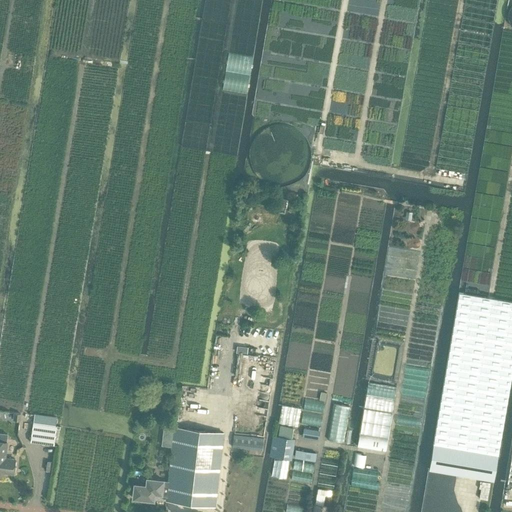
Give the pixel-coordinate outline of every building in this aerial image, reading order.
[(432,449),(428,469),(457,474),(490,480),(493,480),(494,480),(498,455),(511,374),(511,300),(494,298),(488,297),(459,292),(433,444),(432,449)] [(279,423),(298,426),(301,408),(282,405),(279,423)] [(32,422),(30,442),(53,445),(56,425),(32,422)] [(280,426),(278,436),(291,439),(293,428),(280,426)] [(214,505),(215,505),(223,433),(173,427),(167,484),(161,483),(162,477),(146,475),(145,485),(134,483),(133,497),(154,499),(154,495),(166,496),(165,499),(214,505)] [(303,437),(319,440),(320,431),(304,428),(303,437)] [(234,433),(233,444),(240,445),(241,433),(234,433)] [(273,474),(285,476),(288,459),(291,459),(294,439),(278,437),(274,456),(276,457),(273,474)] [(4,457),(5,454),(6,441),(0,440),(0,473),(2,474),(2,471),(13,472),(15,458),(4,457)] [(296,450),(295,457),(315,461),(317,453),(296,450)] [(314,503),(312,511),(328,511),(330,506),(314,503)]
